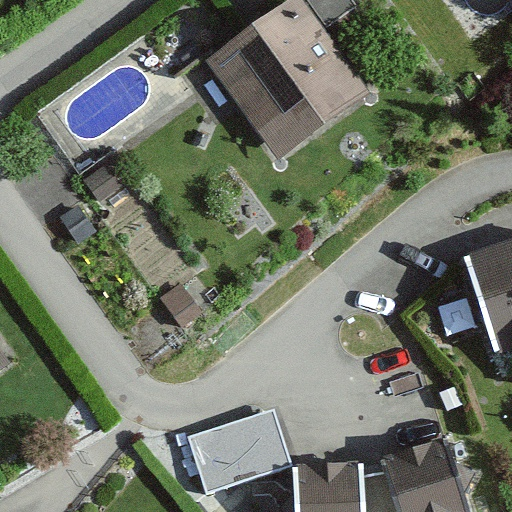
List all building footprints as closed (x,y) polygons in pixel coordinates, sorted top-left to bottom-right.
[(284,0),(201,59),(268,155),(358,92),(314,30),(349,6),(344,0),(284,0)] [(511,235),(451,255),(480,346),(507,338),(511,355),(511,235)] [(203,484),(292,460),(276,400),(186,424),(203,484)] [(450,511),(427,441),(370,454),(382,511),(450,511)] [(382,511),(370,454),(344,460),(354,511),(382,511)] [(354,511),(344,460),(279,467),(280,511),(354,511)]
